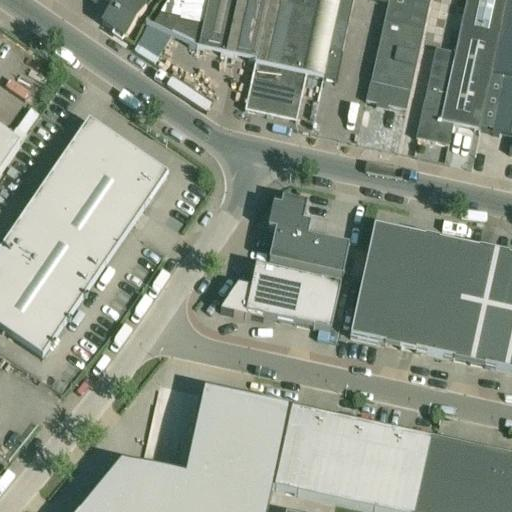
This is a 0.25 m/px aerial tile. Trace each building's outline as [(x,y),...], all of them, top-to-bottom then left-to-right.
[(137,0),(119,0),(102,26),(125,41),(146,10),(136,3),(137,0)] [(406,113),(430,0),(390,0),(389,5),(371,85),(370,85),(366,104),(406,113)] [(502,30),(508,0),(460,0),(469,2),(457,58),(436,53),(416,142),(448,149),(453,128),(479,134),(479,132),(502,30)] [(511,0),(508,0),(502,30),(479,132),(493,135),(492,137),(511,140),(511,144),(509,157),(511,157),(511,0)] [(0,333),(42,362),(167,179),(88,125),(0,254),(0,333)] [(0,135),(0,178),(20,149),(0,135)] [(302,226),(306,207),(282,202),(280,210),(272,208),(267,232),(275,234),(268,265),(342,281),(349,249),(307,241),(310,227),(302,226)] [(511,260),(374,230),(350,341),(511,376),(511,260)] [(255,270),(252,286),(251,292),(238,290),(227,305),(220,316),(233,319),(263,325),(264,321),(330,336),(340,289),(255,270)] [(268,511),(290,412),(204,393),(185,480),(121,466),(83,511),(268,511)] [(357,511),(375,511),(392,436),(372,431),(334,422),(334,423),(313,418),(295,498),(357,511)] [(416,511),(431,444),(412,439),(412,440),(392,436),(375,511),(416,511)] [(457,511),(471,453),(450,448),(451,448),(431,444),(416,511),(457,511)] [(498,511),(510,461),(490,456),(490,457),(471,453),(457,511),(498,511)] [(511,511),(511,461),(510,461),(498,511),(511,511)]
